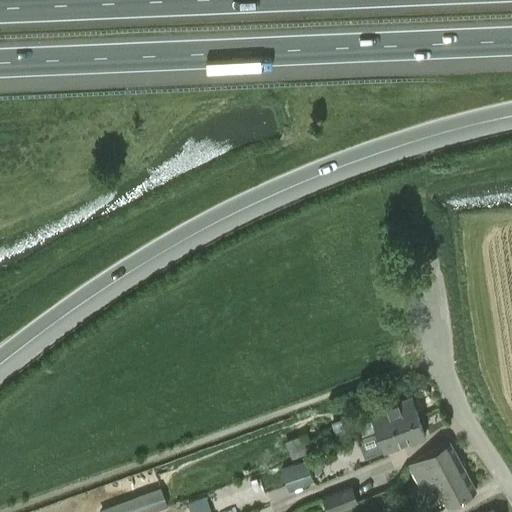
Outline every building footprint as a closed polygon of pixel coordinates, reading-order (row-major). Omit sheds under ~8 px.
[(375,430),(417,414),(411,396),(369,411),(375,430)] [(425,437),(417,414),(375,430),(376,431),(357,438),(364,457),(383,451),(383,452),(425,437)] [(292,459),(314,450),(325,445),(317,427),(306,431),(286,440),(292,459)] [(431,479),(447,507),(476,490),(449,440),(436,447),(407,464),(419,485),(431,479)] [(286,486),(288,486),(310,477),(304,460),(282,469),(281,467),(276,468),(276,467),(261,474),(269,493),(268,494),(272,504),(290,497),(286,486)] [(331,511),(358,502),(351,485),(321,497),(326,511),(331,511)] [(160,486),(114,503),(117,511),(147,511),(167,505),(160,486)] [(211,511),(206,495),(188,502),(191,511),(211,511)]
